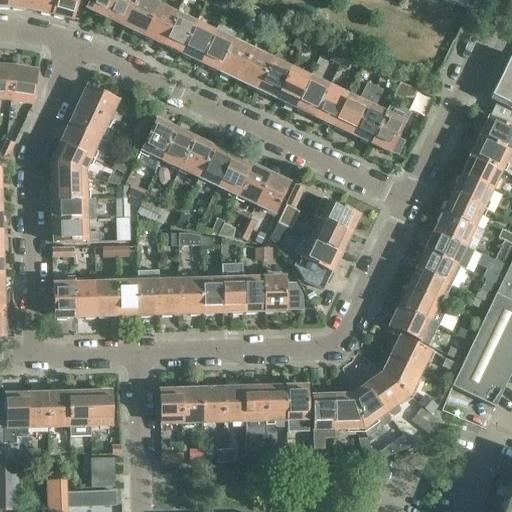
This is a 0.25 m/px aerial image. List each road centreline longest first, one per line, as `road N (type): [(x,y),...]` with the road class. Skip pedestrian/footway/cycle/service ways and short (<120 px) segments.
road 1 (residential): [(136,356),(321,349),(346,337),(407,204)]
road 2 (residential): [(407,204),(83,49)]
road 3 (residential): [(34,358),(26,164),(83,49)]
road 4 (residential): [(407,204),(506,0)]
road 5 (residential): [(144,511),(136,356)]
